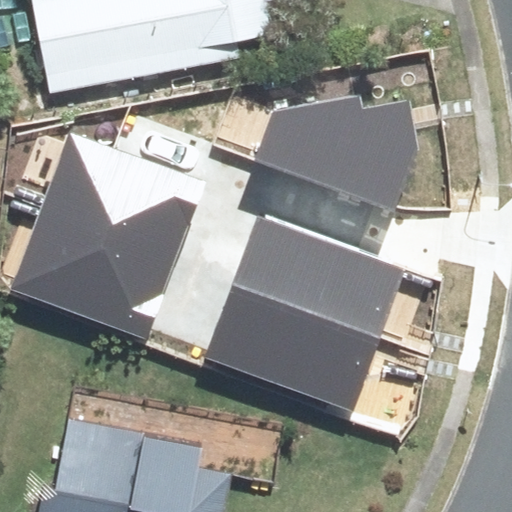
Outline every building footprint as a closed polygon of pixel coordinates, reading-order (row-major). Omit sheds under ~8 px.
[(32,0),(50,94),(242,59),(238,40),(279,32),(273,0),(32,0)] [(358,95),(276,110),(255,162),(395,211),(420,152),(409,99),(361,107),(358,95)] [(204,183),(72,132),(11,289),(145,342),(204,183)] [(439,285),(263,222),(208,361),(398,444),(418,422),(439,285)] [(235,511),(241,482),(276,489),(288,428),(76,387),(57,484),(43,482),(37,511),(235,511)]
